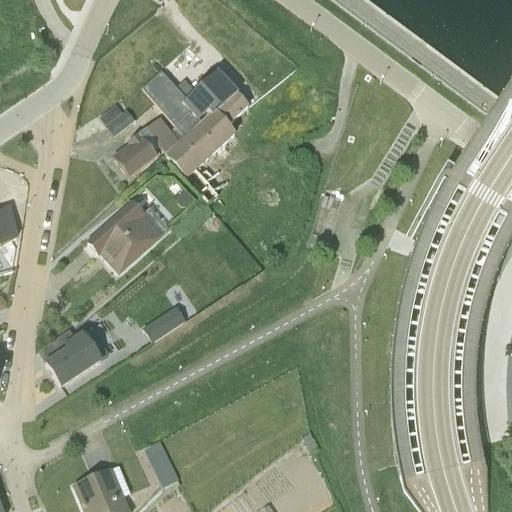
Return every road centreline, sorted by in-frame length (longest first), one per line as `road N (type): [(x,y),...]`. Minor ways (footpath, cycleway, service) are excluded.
road 1 (secondary): [(511,153),(458,243),(432,340),(430,433),(449,511)]
road 2 (residential): [(32,114),(47,133),(48,167),(12,373),(10,474)]
road 3 (residential): [(292,0),(511,168)]
road 4 (residential): [(32,114),(67,83),(102,0)]
